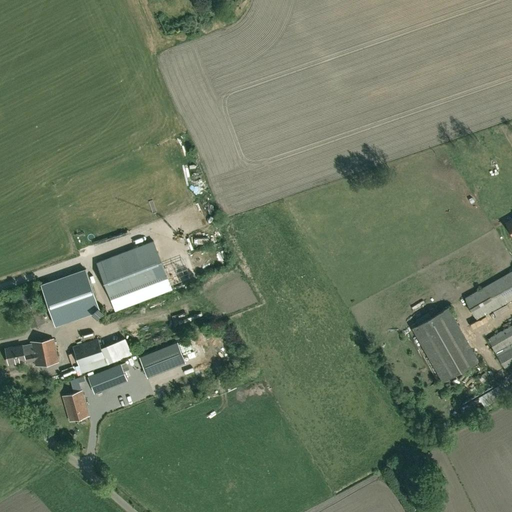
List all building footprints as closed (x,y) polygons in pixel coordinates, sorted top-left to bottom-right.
[(166,238),(162,241),(169,252),(174,249),(166,238)] [(172,289),(154,241),(97,263),(115,311),(172,289)] [(85,269),(41,284),(56,325),(100,310),(85,269)] [(477,319),(511,299),(511,298),(511,270),(465,298),(477,319)] [(17,294),(31,328),(45,322),(37,302),(32,288),(17,294)] [(477,360),(448,307),(412,327),(442,380),(477,360)] [(505,369),(511,364),(511,325),(488,339),(505,369)] [(72,348),(78,365),(104,357),(97,338),(72,348)] [(22,345),(5,349),(8,363),(25,360),(25,362),(34,360),(35,366),(58,362),(53,339),(30,341),(31,343),(22,345)] [(184,363),(177,344),(139,359),(147,377),(184,363)] [(88,377),(94,393),(127,380),(121,364),(88,377)] [(63,396),(70,421),(88,416),(81,391),(63,396)] [(479,409),(485,407),(481,398),(475,401),(479,409)]
